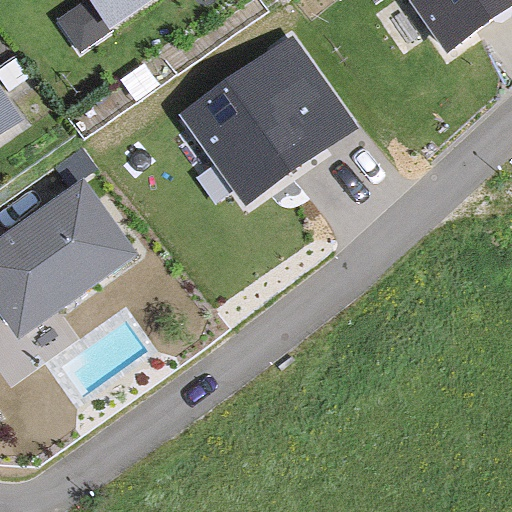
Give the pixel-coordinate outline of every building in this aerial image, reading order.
[(159,0),(73,0),(103,41),(159,0)] [(511,16),(511,0),(403,0),(447,62),(511,16)] [(360,134),(292,41),(181,123),(250,215),(360,134)] [(0,93),(0,139),(21,125),(0,93)] [(75,182),(0,235),(0,332),(9,346),(130,259),(75,182)]
